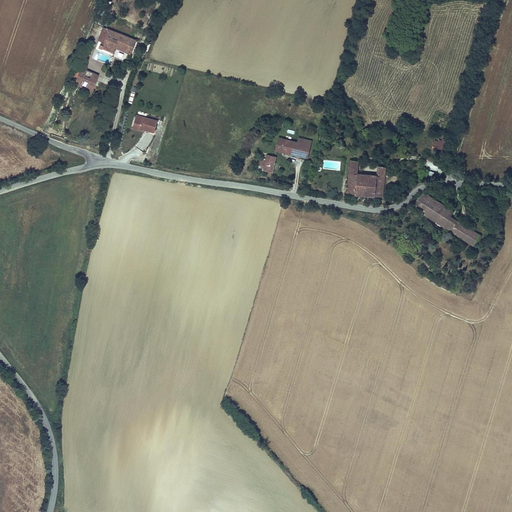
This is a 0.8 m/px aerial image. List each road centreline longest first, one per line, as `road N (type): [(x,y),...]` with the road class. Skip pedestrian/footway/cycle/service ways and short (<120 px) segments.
road 1 (tertiary): [(96,165),(383,210),(434,185),(511,186)]
road 2 (track): [(495,0),(442,164),(450,184)]
road 3 (tertiary): [(48,511),(54,479),(46,426),(0,356)]
